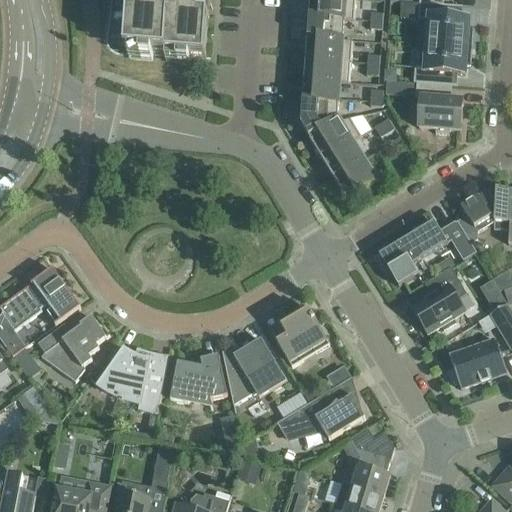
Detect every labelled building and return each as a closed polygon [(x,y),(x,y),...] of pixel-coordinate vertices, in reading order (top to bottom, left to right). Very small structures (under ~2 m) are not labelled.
[(129,10),(126,54),(141,55),(153,56),(175,57),(178,58),(190,59),(205,60),(209,15),(200,15),(200,10),(208,10),(208,0),(146,0),(146,11),(129,10)] [(347,1),(347,0),(346,0),(310,0),(310,19),(345,21),(354,21),(355,1),(347,1)] [(401,0),(404,14),(414,12),(411,0),(401,0)] [(424,46),(472,49),(473,30),(468,30),(469,21),(453,20),(454,8),(443,7),(419,5),(418,21),(426,21),(424,46)] [(372,16),(371,23),(382,24),(383,16),(372,16)] [(344,42),(345,21),(310,19),(308,40),(344,42)] [(382,24),(371,23),(371,31),(382,31),(382,24)] [(308,40),(306,61),(350,64),(352,44),(343,43),(344,42),(308,40)] [(472,49),(424,46),(422,69),(415,69),(413,84),(417,85),(448,88),(449,76),(465,77),(465,68),(470,68),(472,49)] [(368,58),(368,67),(379,68),(380,58),(368,58)] [(349,85),(350,64),(306,61),(305,82),(341,84),(349,85)] [(379,68),(368,67),(367,77),(379,78),(379,68)] [(407,96),(408,84),(396,83),(397,72),(387,71),(386,95),(407,96)] [(303,103),(340,105),(341,84),(305,82),(303,103)] [(451,88),(448,88),(417,85),(416,100),(419,101),(418,130),(441,131),(461,133),(463,103),(450,102),(451,88)] [(375,101),(383,101),(383,93),(371,92),(371,104),(375,104),(375,101)] [(386,106),(383,101),(375,101),(375,104),(371,104),(371,108),(382,109),(386,106)] [(301,128),(309,139),(340,120),(339,118),(340,105),(303,103),(301,128)] [(352,141),(353,143),(361,138),(349,120),(343,125),(340,120),(309,139),(321,160),(352,141)] [(389,122),(382,126),(387,136),(394,131),(389,122)] [(381,140),(387,136),(382,126),(375,130),(381,140)] [(406,150),(400,140),(393,144),(399,154),(406,150)] [(334,180),(364,162),(353,143),(352,141),(321,160),(334,180)] [(377,183),(364,162),(334,180),(347,201),(377,183)] [(511,247),(511,192),(496,192),(496,193),(490,193),(479,199),(479,198),(461,209),(474,230),(495,219),(495,224),(510,225),(508,247),(511,247)] [(398,289),(408,283),(418,277),(412,268),(451,243),(463,263),(477,255),(458,224),(440,234),(434,224),(407,241),(408,242),(381,258),(392,275),(391,276),(398,289)] [(0,341),(13,360),(28,349),(27,348),(26,349),(15,334),(42,314),(41,311),(48,306),(51,311),(47,314),(57,326),(55,328),(56,329),(81,310),(53,271),(0,309),(0,311),(3,315),(2,316),(4,319),(0,321),(0,341)] [(467,296),(451,271),(430,284),(437,295),(412,311),(428,337),(441,328),(444,332),(455,325),(453,321),(465,314),(458,302),(467,296)] [(511,313),(508,307),(479,325),(485,335),(496,328),(511,353),(511,313)] [(284,333),(274,340),(284,357),(292,370),(303,363),(301,358),(313,351),(316,355),(330,347),(307,309),(291,319),(291,320),(286,323),(286,322),(280,326),(284,333)] [(101,332),(92,319),(80,328),(82,329),(73,336),(66,326),(38,346),(45,356),(42,360),(76,385),(85,372),(84,370),(93,363),(90,359),(100,352),(97,348),(110,338),(104,329),(101,332)] [(507,376),(504,367),(496,341),(449,357),(454,371),(447,376),(455,388),(459,386),(461,391),(480,385),(481,386),(492,383),(491,381),(507,376)] [(272,360),(261,342),(236,358),(234,354),(235,353),(234,352),(222,354),(236,416),(237,416),(235,407),(256,395),(260,402),(287,385),(272,360)] [(129,357),(125,354),(100,390),(104,392),(111,397),(115,399),(119,400),(119,402),(123,403),(124,402),(127,403),(133,405),(140,407),(138,413),(151,415),(145,437),(151,438),(151,440),(153,440),(158,417),(170,359),(160,357),(150,355),(148,365),(141,363),(134,360),(129,357)] [(224,378),(219,358),(201,362),(203,370),(196,372),(196,369),(178,365),(175,385),(171,403),(189,407),(190,403),(209,399),(210,402),(228,399),(224,378)] [(0,377),(8,372),(0,360),(0,377)] [(322,398),(320,400),(309,406),(277,426),(286,440),(320,430),(324,442),(328,441),(329,443),(348,431),(365,421),(352,399),(340,406),(329,396),(344,386),(344,385),(327,395),(322,398)] [(41,417),(48,408),(34,388),(25,395),(41,417)] [(309,392),(303,395),(309,406),(320,400),(316,393),(309,392)] [(41,417),(40,418),(40,419),(41,420),(40,426),(58,429),(59,422),(48,408),(41,417)] [(236,424),(226,427),(228,437),(239,435),(236,424)] [(378,425),(368,431),(374,441),(384,435),(378,425)] [(358,468),(352,489),(384,499),(391,477),(386,476),(390,463),(391,463),(395,451),(385,435),(384,435),(374,441),(368,431),(354,439),(347,443),(356,459),(353,466),(358,468)] [(239,438),(225,441),(228,452),(241,449),(239,438)] [(255,439),(242,447),(245,461),(260,464),(255,439)] [(56,455),(54,468),(66,471),(68,457),(56,455)] [(243,464),(237,482),(255,488),(261,469),(243,464)] [(511,469),(509,470),(493,489),(508,502),(511,504),(511,469)] [(295,494),(305,498),(312,477),(303,474),(295,494)] [(9,478),(0,476),(0,511),(33,511),(36,499),(21,496),(24,481),(9,478)] [(163,511),(169,484),(153,481),(152,490),(138,487),(136,497),(120,494),(116,511),(148,511),(149,511),(151,511),(163,511)] [(106,511),(111,489),(89,485),(87,497),(57,491),(53,511),(106,511)] [(352,489),(346,510),(353,511),(380,511),(384,499),(352,489)] [(227,511),(230,504),(205,496),(204,499),(197,497),(191,503),(189,510),(177,506),(174,511),(227,511)] [(306,511),(310,499),(308,499),(303,497),(299,496),(296,509),(294,511),(306,511)] [(502,511),(492,503),(483,511),(502,511)]
